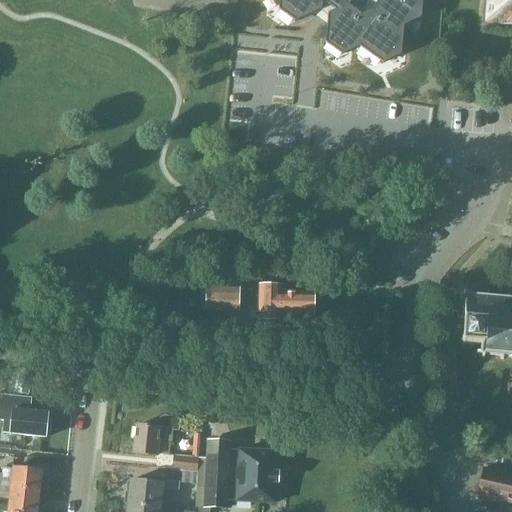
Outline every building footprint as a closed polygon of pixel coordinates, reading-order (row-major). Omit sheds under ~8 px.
[(278,0),(277,11),(294,22),(321,10),(321,1),(334,11),(327,14),(324,44),(341,55),(358,47),(378,68),(405,55),(402,27),(420,19),(421,0),(278,0)] [(511,25),(511,0),(484,0),(483,23),(511,25)] [(239,284),(204,283),(203,312),(238,313),(239,284)] [(280,292),(280,286),(258,286),(257,320),(262,320),(264,324),(272,324),(274,321),(279,321),(279,315),(312,315),(312,293),(280,292)] [(463,295),(460,295),(460,299),(464,299),(462,324),(460,324),(460,326),(462,327),(460,341),(459,341),(458,343),(460,343),(460,347),(462,348),(463,344),(469,344),(468,348),(472,348),(472,345),(479,346),(478,353),(475,352),(474,356),(479,356),(479,359),(483,359),(483,356),(499,358),(500,361),(503,361),(503,358),(511,359),(511,300),(507,300),(507,297),(503,297),(503,300),(488,298),(488,296),(484,295),(484,297),(466,296),(467,293),(463,292),(463,295)] [(30,399),(8,396),(0,395),(0,421),(2,422),(1,433),(43,438),(46,414),(28,412),(30,399)] [(160,419),(159,428),(135,425),(132,453),(154,456),(154,455),(167,456),(169,443),(170,443),(172,430),(177,430),(178,421),(176,418),(163,417),(160,419)] [(204,475),(205,459),(198,459),(199,434),(192,434),(191,458),(173,456),(171,471),(172,472),(204,475)] [(205,459),(204,475),(202,508),(225,509),(226,502),(273,504),(274,484),(276,484),(277,474),(275,473),(276,453),(228,451),(229,444),(205,443),(205,459)] [(0,475),(0,488),(38,492),(40,471),(11,467),(10,473),(1,472),(1,475),(0,475)] [(511,475),(482,469),(476,496),(511,504),(511,475)] [(126,505),(160,508),(160,505),(161,491),(177,492),(178,483),(196,485),(195,508),(202,508),(204,475),(172,472),(170,482),(162,481),(163,480),(148,478),(147,483),(129,481),(127,492),(125,491),(124,493),(122,503),(124,504),(126,505)] [(18,511),(35,511),(38,492),(0,488),(0,498),(8,499),(6,511),(18,511)]
